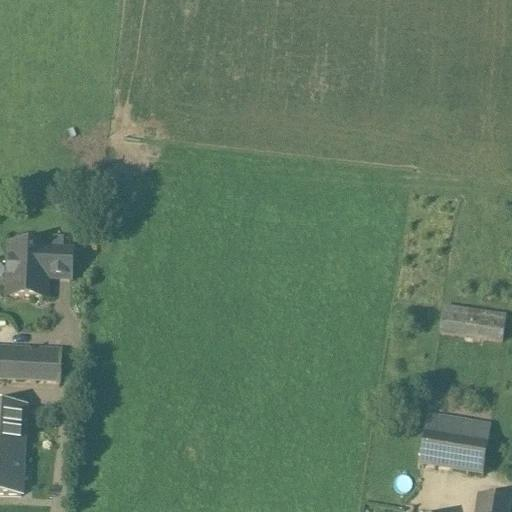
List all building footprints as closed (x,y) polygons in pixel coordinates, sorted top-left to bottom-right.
[(49,249),(11,247),(8,298),(47,300),(48,280),(72,281),(73,253),(49,252),(49,249)] [(504,318),(444,309),(440,333),(501,343),(504,318)] [(63,353),(0,350),(0,382),(61,385),(63,353)] [(27,411),(0,409),(0,457),(24,459),(27,411)] [(491,428),(429,420),(421,468),(484,478),(491,428)] [(24,459),(0,457),(0,497),(22,499),(24,459)] [(510,511),(511,503),(480,498),(477,511),(510,511)]
